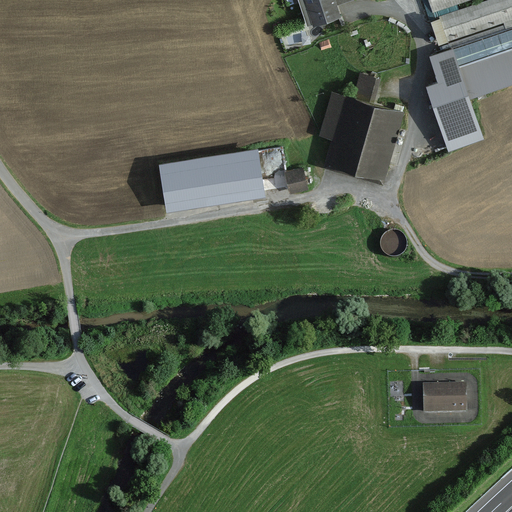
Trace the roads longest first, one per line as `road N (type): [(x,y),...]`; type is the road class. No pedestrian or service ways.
road 1 (track): [(180,451),(256,376),(303,355),(354,348),(511,354)]
road 2 (track): [(60,241),(303,199),(390,206)]
road 3 (track): [(390,206),(429,47),(413,19),(386,6),(346,14)]
road 4 (unclassified): [(0,168),(60,241),(73,302)]
road 5 (track): [(390,206),(431,262),(511,273)]
road 6 (track): [(79,363),(99,390),(180,451)]
